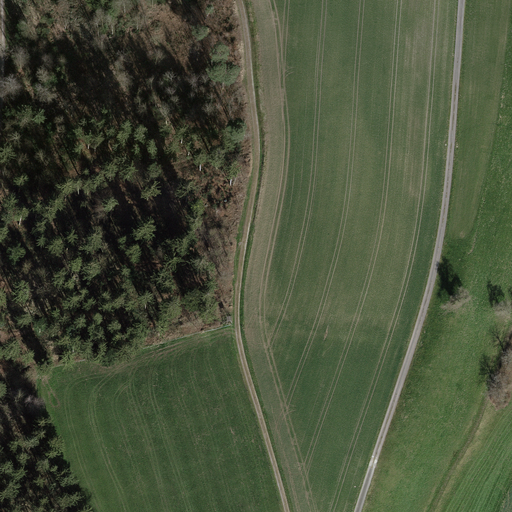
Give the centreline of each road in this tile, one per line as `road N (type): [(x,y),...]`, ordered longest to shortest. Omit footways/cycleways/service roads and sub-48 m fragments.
road 1 (track): [(359,511),(439,253),(462,0)]
road 2 (track): [(288,511),(237,321),(256,160),(245,0)]
road 3 (track): [(0,9),(0,145)]
